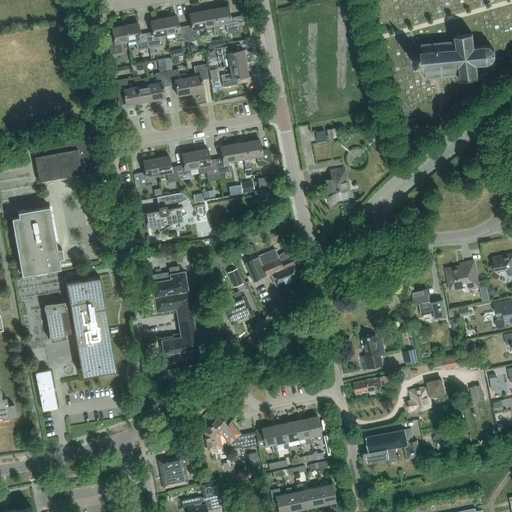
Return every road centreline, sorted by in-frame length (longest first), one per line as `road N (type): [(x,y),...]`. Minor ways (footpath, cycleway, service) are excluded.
road 1 (residential): [(163,419),(141,384),(113,145)]
road 2 (residential): [(364,511),(339,393),(263,406),(221,371)]
road 3 (residential): [(329,268),(394,244),(479,231),(497,218)]
road 4 (residential): [(113,145),(284,115)]
road 5 (residential): [(329,268),(309,230),(284,115)]
road 6 (residential): [(221,371),(329,268)]
road 7 (unknown): [(347,431),(385,419),(397,392),(418,377),(460,374)]
road 8 (residential): [(0,469),(125,438)]
road 9 (residential): [(497,218),(507,189),(502,114),(511,94)]
